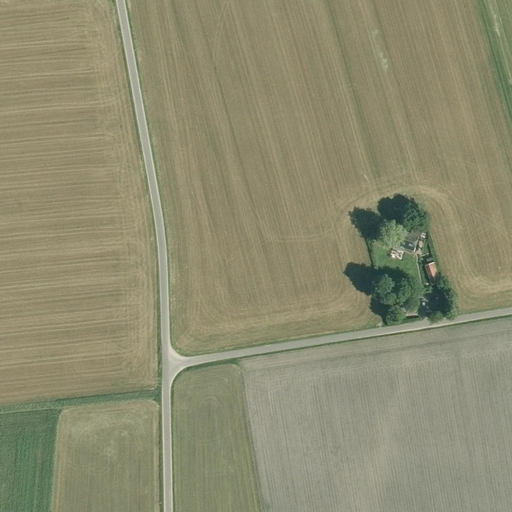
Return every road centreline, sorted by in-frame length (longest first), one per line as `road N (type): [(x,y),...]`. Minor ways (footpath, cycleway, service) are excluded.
road 1 (unclassified): [(166,367),(160,205),(122,0)]
road 2 (unclassified): [(511,311),(166,367)]
road 3 (unclassified): [(169,511),(166,367)]
